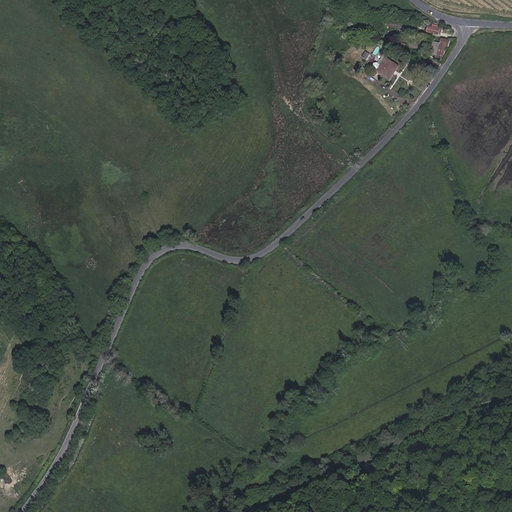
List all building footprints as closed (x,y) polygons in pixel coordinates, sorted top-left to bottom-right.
[(438,34),(440,27),(432,25),(426,24),(425,31),(438,35),(438,34)] [(443,56),(446,46),(448,46),(450,41),(442,39),(441,44),(432,42),(429,53),(443,56)] [(403,52),(405,45),(396,41),(393,49),(403,52)] [(396,70),(398,66),(383,56),(378,64),(377,63),(375,63),(373,65),(374,68),(378,71),(378,70),(388,77),(393,69),(396,70)] [(389,80),(396,70),(393,69),(388,77),(378,70),(378,71),(389,80)]
